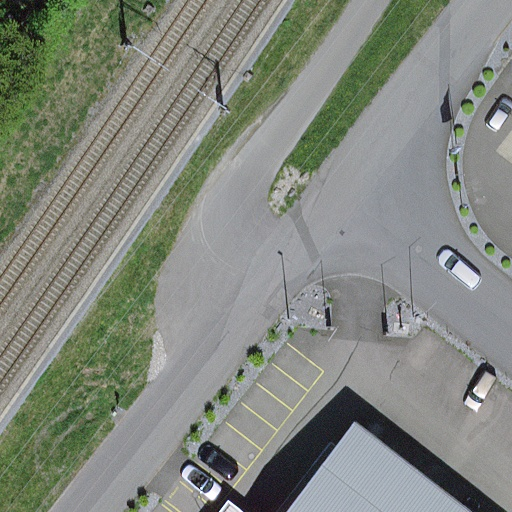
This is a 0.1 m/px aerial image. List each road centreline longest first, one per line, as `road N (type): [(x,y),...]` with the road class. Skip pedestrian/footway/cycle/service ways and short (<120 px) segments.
road 1 (residential): [(486,0),(82,511)]
road 2 (track): [(374,0),(220,218),(269,277)]
